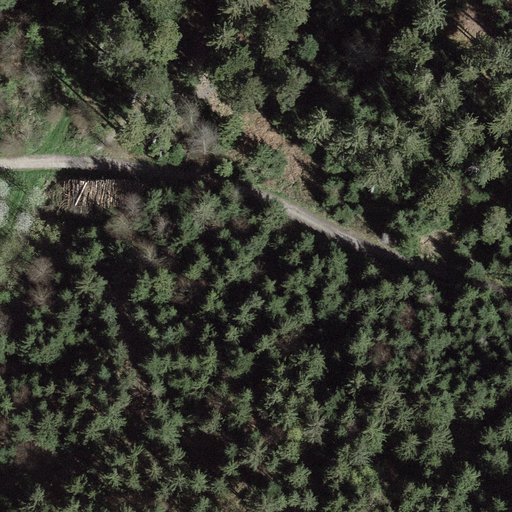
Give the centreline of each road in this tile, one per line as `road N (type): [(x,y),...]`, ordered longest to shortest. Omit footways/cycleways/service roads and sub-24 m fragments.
road 1 (track): [(0,159),(271,214),(511,291)]
road 2 (track): [(264,0),(114,181)]
road 3 (track): [(0,126),(106,29),(114,0)]
